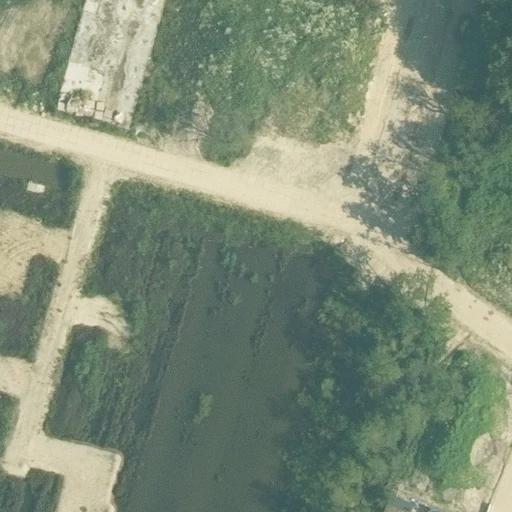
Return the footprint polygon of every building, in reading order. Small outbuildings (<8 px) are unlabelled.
[(13,15),(9,29),(34,36),(37,24),(66,32),(73,6),(53,0),(27,0),(22,18),(13,15)] [(326,0),(331,1),(324,27),(367,39),(375,12),(347,4),(348,0),(326,0)] [(144,7),(137,31),(180,44),(187,21),(196,24),(200,11),(175,3),(172,15),(144,7)] [(137,31),(130,55),(158,63),(155,75),(180,82),(184,69),(174,66),(180,44),(137,31)] [(306,39),(302,53),(311,55),(305,78),(349,90),(356,66),(327,58),(331,46),(306,39)] [(3,51),(0,60),(0,65),(8,68),(1,91),(45,104),(53,78),(24,70),(28,58),(3,51)] [(289,97),(285,111),(310,118),(314,106),(342,114),(349,90),(305,78),(299,100),(289,97)] [(115,94),(107,121),(151,134),(158,108),(168,111),(171,97),(146,90),(143,102),(115,94)] [(290,144),(280,179),(300,184),(302,175),(327,182),(335,155),(306,147),(310,135),(285,128),(281,141),(290,144)] [(0,217),(0,280),(19,286),(32,239),(15,234),(18,222),(0,217)] [(105,321),(92,368),(128,378),(144,319),(127,314),(124,326),(105,321)] [(75,462),(62,509),(71,511),(99,511),(114,460),(97,455),(93,468),(75,462)]
